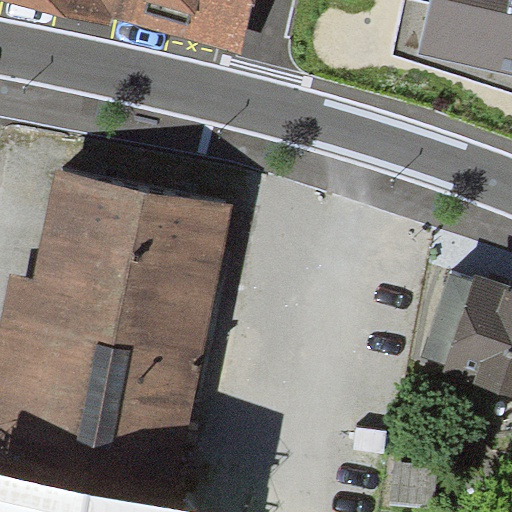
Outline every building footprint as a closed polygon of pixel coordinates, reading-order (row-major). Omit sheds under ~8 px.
[(3,0),(31,7),(63,16),(110,26),(111,18),(170,34),(241,53),(253,0),(3,0)] [(511,0),(430,0),(429,3),(416,0),(402,0),(391,56),(511,94),(511,0)] [(235,205),(55,170),(33,280),(10,276),(0,328),(0,511),(188,511),(176,509),(235,205)] [(511,284),(475,272),(472,282),(450,274),(422,356),(444,363),(440,373),(511,397),(511,284)] [(397,461),(392,498),(434,504),(439,466),(397,461)]
